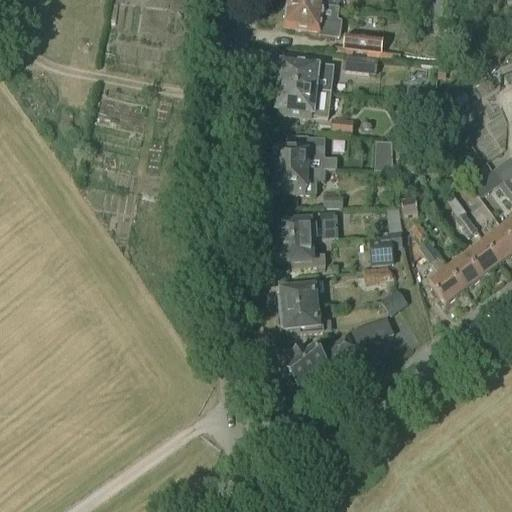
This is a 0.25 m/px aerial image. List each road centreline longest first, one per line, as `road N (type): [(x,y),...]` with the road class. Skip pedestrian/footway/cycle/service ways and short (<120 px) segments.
road 1 (residential): [(246,457),(231,428),(220,228),(232,0)]
road 2 (tertiary): [(246,457),(327,451),(347,441),(511,317)]
road 3 (track): [(0,33),(55,68),(222,100)]
